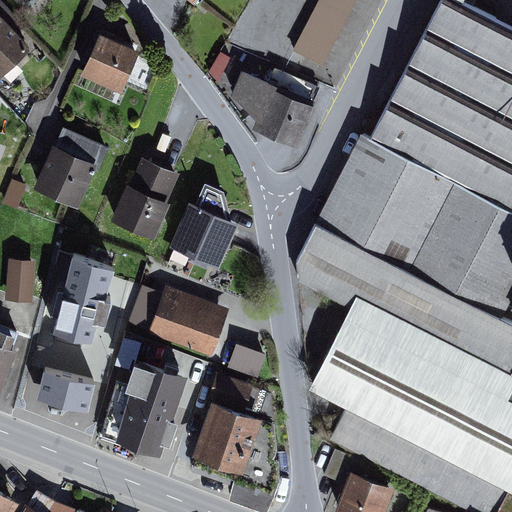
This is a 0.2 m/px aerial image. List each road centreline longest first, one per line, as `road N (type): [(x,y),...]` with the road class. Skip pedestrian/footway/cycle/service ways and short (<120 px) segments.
road 1 (residential): [(306,511),(266,204)]
road 2 (residential): [(404,0),(316,168),(288,196),(266,204)]
road 3 (residential): [(266,204),(241,143),(128,0)]
road 4 (primary): [(210,511),(0,430)]
